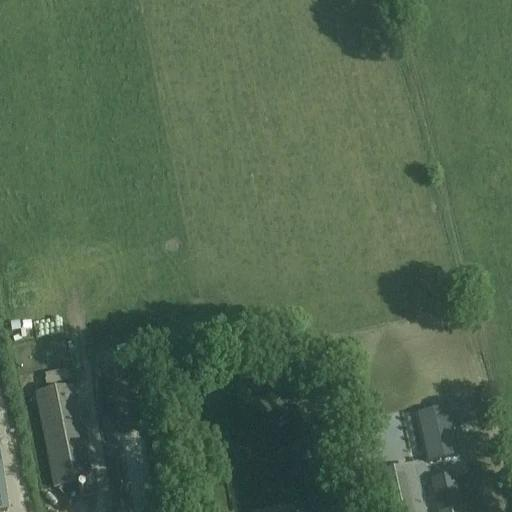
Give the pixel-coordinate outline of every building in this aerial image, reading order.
[(53,488),(90,481),(71,388),(34,396),(53,488)] [(417,414),(427,461),(455,455),(444,407),(417,414)] [(182,437),(151,440),(155,476),(186,472),(182,437)] [(291,466),(294,477),(306,474),(303,463),(291,466)] [(377,511),(422,511),(412,466),(369,475),(377,511)] [(460,506),(453,473),(447,474),(445,467),(433,470),(435,477),(429,479),(437,511),(460,506)] [(309,506),(310,511),(342,511),(341,505),(328,508),(327,501),(309,506)]
